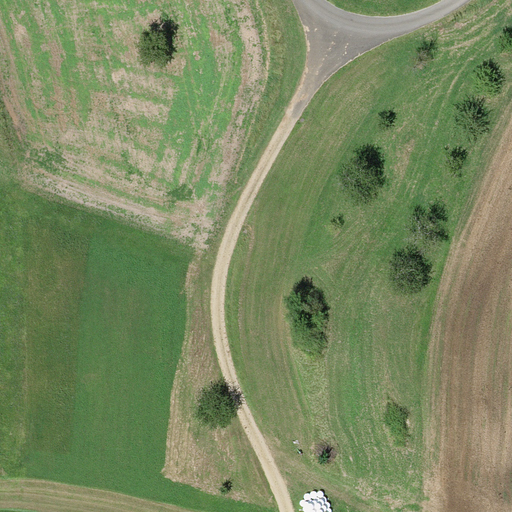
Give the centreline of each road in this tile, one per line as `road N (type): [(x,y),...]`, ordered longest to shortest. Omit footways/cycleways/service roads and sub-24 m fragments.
road 1 (track): [(270,473),(227,378),(214,315),(218,260),(323,64),(327,37)]
road 2 (unclassified): [(303,0),(327,37),(387,30),(441,0)]
